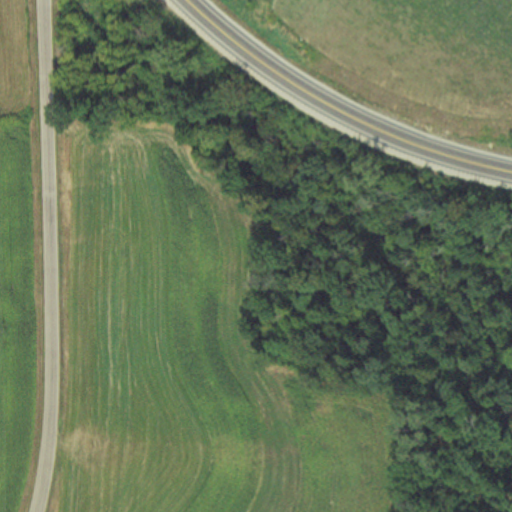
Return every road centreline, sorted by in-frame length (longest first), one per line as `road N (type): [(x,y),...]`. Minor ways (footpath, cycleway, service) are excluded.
road 1 (residential): [(36,511),(51,427),(46,0)]
road 2 (primary): [(188,0),(328,103),(440,152),(511,168)]
